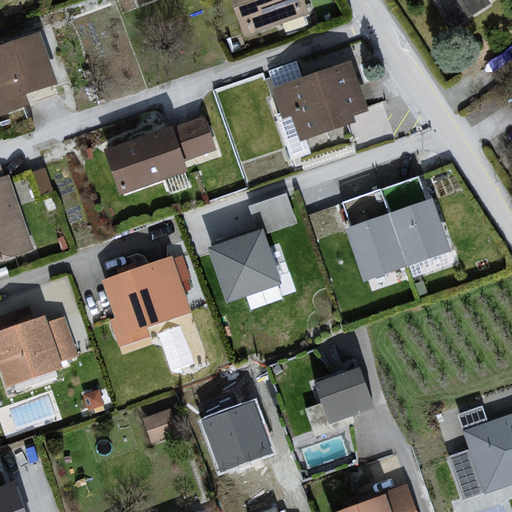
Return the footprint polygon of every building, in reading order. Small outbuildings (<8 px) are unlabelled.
[(225,0),(238,39),(304,17),(298,0),(225,0)] [(434,0),(451,27),(483,8),(479,2),(481,0),(434,0)] [(0,118),(23,112),(19,100),(57,88),(41,37),(0,49),(0,118)] [(274,91),(292,143),(367,116),(348,64),(274,91)] [(104,152),(119,194),(192,168),(189,158),(209,151),(198,120),(104,152)] [(0,180),(0,259),(27,250),(3,179),(0,180)] [(428,193),(340,225),(360,275),(448,249),(428,193)] [(258,234),(209,251),(228,305),(284,284),(268,243),(299,231),(287,201),(250,215),(258,234)] [(102,284),(122,347),(146,339),(142,327),(186,313),(169,262),(102,284)] [(0,331),(0,374),(3,387),(59,371),(57,363),(72,358),(61,322),(48,326),(46,318),(0,331)] [(309,380),(328,423),(374,403),(356,360),(309,380)] [(254,401),(201,420),(219,472),(273,454),(254,401)] [(478,409),(455,418),(467,454),(443,461),(460,503),(480,494),(511,484),(511,415),(482,426),(478,409)] [(21,511),(10,477),(0,480),(0,511),(21,511)] [(329,505),(331,511),(407,511),(400,485),(329,505)]
